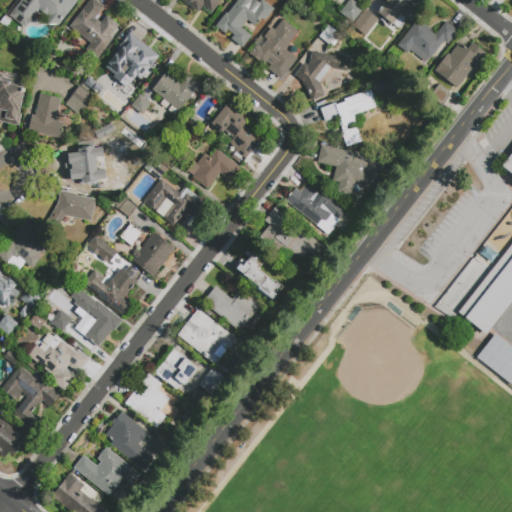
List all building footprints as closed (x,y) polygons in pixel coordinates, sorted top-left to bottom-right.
[(77,0),(58,25),(39,10),(25,28),(10,16),(22,0),(77,0)] [(89,0),(93,0),(103,7),(95,18),(101,23),(106,16),(120,27),(96,60),(84,52),(90,44),(68,28),(89,0)] [(220,0),(211,13),(202,6),(197,12),(181,0),(220,0)] [(251,36),(242,47),(231,39),(234,35),(227,30),(225,33),(215,26),(226,12),(227,13),(238,0),(255,0),(261,4),(259,7),(266,12),(255,26),(247,20),(241,28),(251,36)] [(352,0),(363,9),(352,23),(340,13),(350,0),(352,0)] [(419,0),(421,1),(406,20),(401,15),(393,25),(376,12),(383,3),(379,0),(419,0)] [(365,35),(352,25),(365,10),(377,20),(365,35)] [(283,19),(299,32),(285,49),(297,59),(281,80),(267,69),(273,61),(268,58),(263,65),(249,54),(256,45),(260,49),(267,40),(263,37),(271,27),(274,30),(283,19)] [(446,22),(458,32),(448,44),(444,41),(426,64),(410,51),(407,54),(397,45),(418,19),(433,30),(431,32),(435,35),(446,22)] [(319,38),(327,26),(337,33),(329,45),(319,38)] [(131,29),(147,41),(133,58),(141,64),(140,65),(150,73),(139,88),(131,82),(127,87),(122,82),(117,89),(109,83),(101,92),(89,82),(99,69),(96,67),(103,58),(106,61),(131,29)] [(472,43),(485,53),(457,89),(434,71),(448,54),(449,55),(459,43),(467,50),(472,43)] [(349,60),(346,72),(330,68),(329,70),(332,72),(322,84),(320,83),(325,95),(311,102),(302,83),(294,76),(303,64),(307,67),(309,64),(312,52),(349,60)] [(200,85),(193,95),(192,94),(179,111),(152,90),(166,72),(179,82),(186,74),(200,85)] [(0,74),(3,75),(3,77),(26,83),(19,114),(21,114),(19,126),(0,122),(0,74)] [(442,105),(430,95),(439,84),(451,94),(442,105)] [(92,97),(78,115),(65,105),(79,87),(92,97)] [(370,90),(376,107),(359,113),(360,114),(354,116),(356,123),(346,127),(347,130),(356,127),(361,139),(345,145),(341,133),(342,132),(337,117),(324,122),(320,109),(336,103),(337,105),(345,102),(344,99),(370,90)] [(63,123),(59,139),(27,131),(31,115),(35,116),(40,94),(61,99),(56,121),(63,123)] [(143,115),(131,106),(139,95),(151,104),(143,115)] [(211,124),(227,104),(244,118),(243,119),(247,122),(244,126),(261,140),(245,160),(233,150),(235,149),(229,144),(233,139),(224,131),(222,133),(211,124)] [(92,182),(83,184),(78,161),(72,163),(68,145),(86,141),(88,149),(119,141),(125,167),(112,170),(111,167),(93,171),(95,178),(91,179),(92,182)] [(377,171),(375,178),(368,176),(366,183),(354,181),(351,196),(336,192),(339,181),(333,179),(336,166),(317,162),(321,146),(356,154),(356,157),(364,159),(365,156),(385,161),(382,172),(377,171)] [(168,169),(157,159),(165,149),(176,159),(168,169)] [(240,168),(230,181),(221,173),(207,189),(193,177),(194,176),(187,171),(194,162),(197,164),(205,154),(210,158),(217,149),(240,168)] [(511,300),(486,334),(458,313),(511,243),(511,174),(501,166),(511,151),(511,300)] [(162,176),(154,169),(159,163),(168,169),(162,176)] [(158,180),(150,173),(153,170),(161,177),(158,180)] [(143,201),(161,179),(179,194),(185,187),(206,204),(195,218),(186,210),(181,216),(182,217),(175,227),(143,201)] [(309,186),(319,195),(314,201),(320,205),(327,197),(345,211),(338,220),(339,221),(328,235),(287,203),(297,191),(302,195),(309,186)] [(58,203),(61,190),(77,194),(77,196),(96,200),(91,222),(65,216),(59,226),(48,220),(58,203)] [(127,200),(137,208),(129,218),(119,210),(127,200)] [(24,263),(17,272),(0,259),(0,244),(6,237),(13,242),(15,239),(11,236),(24,218),(37,228),(33,234),(36,237),(33,241),(46,250),(32,269),(24,263)] [(318,259),(309,253),(304,259),(286,250),(274,240),(289,220),(326,249),(318,259)] [(141,234),(131,246),(120,237),(130,225),(141,234)] [(154,232),(175,249),(152,277),(132,261),(135,257),(132,255),(136,250),(139,251),(154,232)] [(97,255),(107,244),(121,255),(112,267),(97,255)] [(267,298),(248,283),(250,280),(234,267),(241,258),(246,262),(249,258),(250,259),(255,252),(265,260),(258,269),(274,282),(275,280),(283,287),(272,300),(268,297),(267,298)] [(133,304),(123,316),(98,296),(98,295),(84,283),(95,270),(104,278),(101,282),(105,285),(110,279),(111,280),(121,268),(136,280),(131,285),(133,286),(124,297),(133,304)] [(0,275),(20,291),(7,308),(0,302),(0,275)] [(98,347),(84,336),(96,321),(74,304),(76,301),(71,297),(78,287),(96,302),(97,300),(123,321),(114,331),(112,330),(98,347)] [(261,305),(240,332),(203,304),(216,287),(231,299),(239,290),(241,292),(242,291),(261,305)] [(41,299),(32,310),(20,300),(28,289),(41,299)] [(46,298),(67,315),(74,306),(53,289),(46,298)] [(31,309),(24,319),(18,315),(26,305),(31,309)] [(237,340),(230,349),(227,346),(213,363),(177,335),(198,309),(237,340)] [(62,332),(50,323),(51,322),(46,318),(49,314),(54,318),(60,310),(72,320),(62,332)] [(28,323),(36,313),(47,321),(39,331),(28,323)] [(18,324),(8,337),(0,330),(0,322),(6,315),(18,324)] [(495,334),(511,347),(511,385),(476,357),(495,334)] [(76,377),(65,392),(50,380),(53,376),(44,369),(46,366),(44,364),(42,368),(27,356),(36,345),(43,351),(48,346),(47,345),(55,335),(76,352),(78,349),(90,359),(78,374),(68,366),(66,369),(76,377)] [(184,387),(181,384),(176,390),(153,372),(172,347),(187,358),(186,359),(198,368),(184,387)] [(13,365),(3,358),(9,351),(18,358),(13,365)] [(60,395),(50,408),(42,401),(31,414),(36,419),(30,427),(14,413),(27,397),(22,392),(15,400),(1,389),(20,367),(37,380),(38,378),(51,389),(52,388),(60,395)] [(212,396),(199,386),(213,368),(226,379),(212,396)] [(175,405),(157,428),(125,404),(134,391),(141,396),(147,388),(141,384),(149,374),(162,384),(158,390),(170,399),(169,400),(175,405)] [(122,412),(149,434),(141,443),(140,442),(139,444),(153,456),(142,470),(110,445),(113,442),(105,436),(113,425),(111,423),(116,417),(117,418),(122,412)] [(0,417),(27,440),(14,455),(10,452),(5,459),(0,455),(0,417)] [(173,444),(164,456),(151,445),(160,434),(173,444)] [(73,469),(83,456),(97,466),(100,462),(97,459),(99,457),(98,456),(102,450),(104,451),(106,448),(141,475),(132,486),(122,479),(109,496),(73,469)] [(71,477),(85,488),(81,494),(104,511),(68,511),(53,500),(71,477)]
